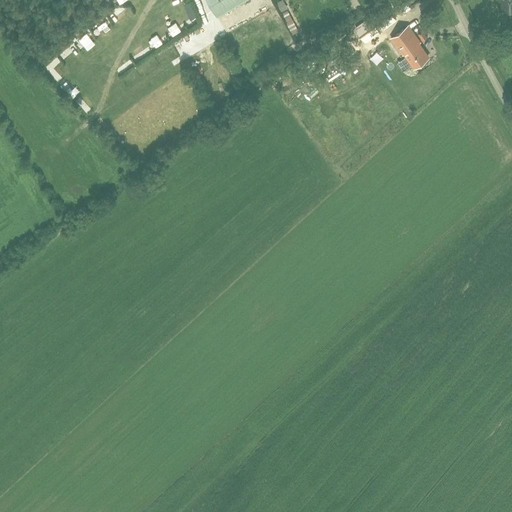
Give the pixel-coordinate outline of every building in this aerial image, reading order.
[(245,0),(206,0),(217,17),(245,0)] [(511,0),(501,0),(502,10),(503,10),(511,9),(511,0)] [(383,28),(395,19),(386,6),(355,28),(364,41),(377,32),(376,30),(382,26),(383,28)] [(187,21),(192,29),(201,22),(196,14),(187,21)] [(170,34),(182,29),(180,24),(168,29),(170,34)] [(414,67),(428,58),(418,44),(422,41),(417,34),(415,36),(408,26),(391,38),(403,55),(405,54),(414,67)] [(428,37),(424,31),(418,35),(423,41),(428,37)] [(72,46),(63,55),(67,59),(76,50),(72,46)] [(54,74),(51,79),(58,82),(61,77),(54,74)] [(67,92),(74,100),(84,90),(77,82),(67,92)]
